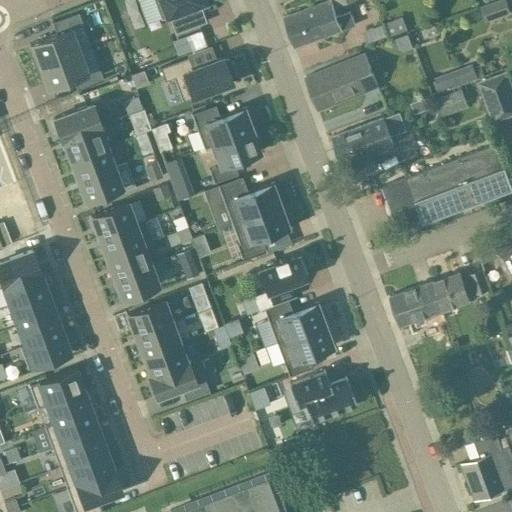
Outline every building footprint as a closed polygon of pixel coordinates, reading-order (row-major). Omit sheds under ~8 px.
[(200,0),(154,0),(161,18),(169,15),(175,33),(201,23),(194,6),(202,3),(200,0)] [(336,16),(330,0),(329,0),(284,17),(295,46),(355,24),(350,11),(336,16)] [(511,12),(506,0),(496,0),(480,6),(485,21),(511,12)] [(31,56),(36,68),(80,52),(72,30),(83,26),(79,13),(53,23),(57,35),(30,44),(34,55),(31,56)] [(406,29),(401,16),(382,23),(387,36),(406,29)] [(80,52),(36,68),(40,79),(43,78),(47,89),(73,80),(77,91),(104,81),(99,69),(88,73),(80,52)] [(377,85),(365,53),(306,76),(318,108),(377,85)] [(164,80),(174,77),(183,100),(196,95),(196,96),(210,91),(210,90),(232,82),(231,79),(235,78),(228,59),(224,60),(223,57),(192,69),(188,57),(160,68),(164,80)] [(474,67),(472,64),(435,78),(440,92),(485,75),(481,64),(474,67)] [(511,87),(505,69),(477,79),(478,81),(492,119),(511,112),(511,87)] [(143,70),(132,74),(136,85),(147,82),(143,70)] [(444,116),(469,107),(462,88),(437,97),(444,116)] [(142,108),(137,96),(122,101),(127,114),(142,108)] [(424,99),(412,103),(415,113),(428,108),(424,99)] [(53,118),(60,138),(102,123),(98,124),(91,104),(53,118)] [(204,147),(251,130),(249,125),(252,124),(246,107),(219,116),(215,105),(191,113),(204,147)] [(151,129),(144,109),(128,114),(135,134),(151,129)] [(390,135),(406,129),(399,111),(331,136),(341,163),(393,143),(390,135)] [(102,123),(60,138),(61,140),(62,139),(69,158),(109,143),(102,123)] [(152,128),(155,135),(166,131),(169,130),(167,123),(152,128)] [(209,169),(213,182),(237,173),(233,161),(262,150),(255,133),(252,134),(251,130),(204,147),(204,148),(213,145),(220,164),(209,169)] [(152,151),(145,131),(133,135),(141,155),(152,151)] [(109,143),(69,158),(76,178),(113,165),(106,146),(110,145),(109,143)] [(511,187),(511,184),(497,143),(383,186),(399,231),(511,187)] [(186,175),(179,156),(164,161),(171,180),(186,175)] [(162,176),(156,161),(145,165),(150,180),(162,176)] [(113,165),(76,178),(84,200),(121,187),(113,165)] [(218,185),(232,222),(278,205),(277,201),(280,200),(273,182),(247,192),(241,176),(218,185)] [(169,195),(165,183),(153,188),(157,199),(169,195)] [(127,202),(90,215),(98,236),(135,222),(127,202)] [(278,205),(232,222),(239,243),(237,244),(242,257),(265,249),(261,236),(290,226),(283,208),(280,209),(278,205)] [(187,226),(183,215),(171,219),(175,230),(187,226)] [(144,219),(135,222),(98,236),(105,256),(151,239),(144,219)] [(0,247),(1,247),(10,243),(2,222),(0,222),(0,247)] [(191,238),(187,226),(175,230),(175,231),(179,242),(191,238)] [(204,233),(192,237),(195,246),(207,242),(204,233)] [(151,239),(105,256),(113,276),(150,263),(143,244),(152,241),(151,239)] [(511,278),(511,243),(496,251),(510,280),(511,278)] [(0,286),(2,285),(2,284),(39,271),(32,249),(0,261),(0,286)] [(198,274),(189,250),(176,255),(186,279),(198,274)] [(264,308),(287,300),(287,299),(294,296),(290,283),(305,277),(304,274),(307,273),(301,256),(298,257),(296,253),(285,258),(284,256),(273,261),(274,262),(258,268),(266,290),(252,295),(258,310),(264,308)] [(150,263),(113,276),(121,298),(158,285),(150,263)] [(432,282),(441,309),(476,297),(475,294),(490,288),(482,268),(467,274),(468,276),(463,278),(461,272),(432,282)] [(2,284),(2,285),(10,305),(47,291),(40,272),(39,271),(2,284)] [(441,309),(432,282),(431,280),(390,295),(400,324),(441,309)] [(201,282),(187,287),(192,298),(205,293),(201,282)] [(494,291),(497,299),(505,295),(502,288),(494,291)] [(47,291),(10,305),(17,325),(54,311),(47,291)] [(171,320),(163,300),(126,313),(134,334),(171,320)] [(264,308),(277,342),(323,324),(322,320),(325,319),(318,301),(292,311),(287,300),(264,308)] [(214,316),(210,306),(196,311),(200,321),(214,316)] [(17,325),(24,344),(25,345),(62,331),(54,311),(17,325)] [(224,324),(228,336),(242,331),(237,318),(223,323),(224,324)] [(171,320),(134,334),(141,354),(178,340),(171,320)] [(495,330),(491,322),(483,325),(486,333),(495,330)] [(323,324),(277,342),(289,376),(313,367),(308,355),(335,345),(328,327),(325,328),(323,324)] [(25,345),(24,344),(20,346),(28,368),(70,353),(62,331),(25,345)] [(228,337),(216,341),(219,349),(231,344),(228,337)] [(178,340),(141,354),(149,374),(147,374),(148,375),(196,357),(186,360),(178,340)] [(257,367),(252,351),(237,356),(242,372),(257,367)] [(148,375),(156,397),(180,388),(185,400),(208,391),(196,357),(148,375)] [(37,407),(46,403),(83,389),(75,368),(29,385),(37,407)] [(290,382),(288,382),(297,406),(289,409),(295,426),(311,420),(311,421),(313,421),(312,420),(354,404),(355,405),(356,405),(346,376),(344,376),(345,378),(329,383),(323,386),(319,374),(325,372),(324,369),(323,370),(323,371),(290,383),(290,382)] [(264,386),(249,391),(255,408),(270,403),(264,386)] [(46,403),(53,422),(53,423),(90,409),(83,389),(46,403)] [(52,446),(98,429),(90,409),(53,423),(53,422),(44,425),(52,446)] [(105,450),(98,429),(52,446),(59,467),(105,450)] [(479,455),(460,462),(474,499),(507,487),(507,486),(511,484),(511,456),(508,445),(501,447),(496,432),(473,440),(479,455)] [(4,451),(8,462),(19,458),(15,447),(4,451)] [(113,469),(105,450),(59,467),(67,486),(66,486),(67,487),(113,470),(113,469)] [(75,511),(98,511),(102,511),(98,500),(121,491),(113,470),(67,487),(75,511)] [(278,511),(265,475),(169,511),(278,511)] [(17,481),(2,480),(1,492),(17,492),(17,481)] [(6,509),(17,505),(15,497),(3,502),(6,509)]
